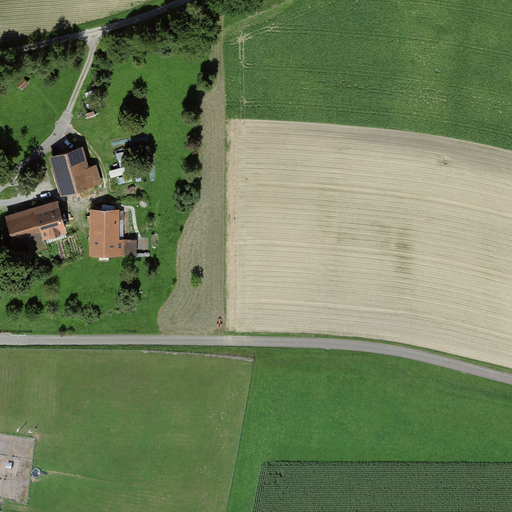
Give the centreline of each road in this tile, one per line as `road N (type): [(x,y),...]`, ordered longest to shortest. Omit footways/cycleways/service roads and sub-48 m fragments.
road 1 (unclassified): [(0,339),(327,343),(511,379)]
road 2 (track): [(98,31),(67,119),(0,189)]
